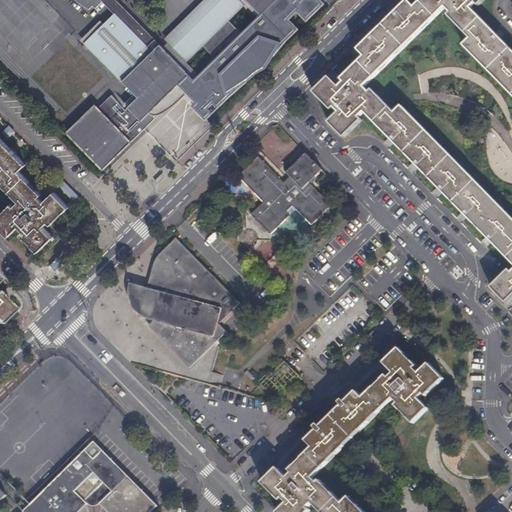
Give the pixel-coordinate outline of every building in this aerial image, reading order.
[(252,0),(263,11),(242,32),(230,21),(204,46),(213,56),(222,47),(225,50),(195,79),(118,0),(76,0),(79,2),(85,6),(88,8),(90,10),(94,6),(97,9),(103,2),(114,13),(84,43),(85,44),(82,47),(86,51),(89,48),(122,82),(123,81),(135,93),(123,106),(112,94),(100,107),(96,103),(66,132),(104,171),(134,142),(133,141),(160,114),(161,114),(164,113),(165,111),(170,109),(178,102),(181,100),(183,97),(186,95),(187,93),(195,102),(191,106),(207,121),(301,28),(291,19),(298,12),(308,22),(327,3),(323,0),(252,0)] [(511,50),(471,9),(476,4),(479,7),(485,0),(423,0),(415,8),(408,1),(373,36),(358,50),(365,58),(341,80),(344,83),(339,88),(329,78),(314,93),(331,111),(334,108),(340,113),(329,123),(344,138),(362,121),(359,118),(364,113),(391,141),(416,166),(440,190),(464,215),(489,241),(511,263),(511,273),(510,271),(491,289),(507,304),(511,298),(511,218),(402,107),(395,113),(372,90),(369,93),(364,88),(446,8),(451,13),(448,16),(470,40),(464,46),(511,95),(511,50)] [(27,165),(21,158),(11,149),(0,137),(0,181),(20,202),(15,206),(13,204),(0,215),(0,225),(10,236),(20,227),(25,231),(22,234),(40,252),(55,237),(45,227),(49,223),(52,225),(70,208),(55,192),(45,202),(40,197),(43,195),(20,171),(27,165)] [(310,184),(323,171),(307,154),(287,173),(291,177),(285,184),(259,158),(239,177),(265,203),(252,215),(271,235),(291,216),(288,213),(294,207),(312,226),(332,206),(310,184)] [(152,274),(218,342),(219,341),(215,337),(219,326),(241,303),(177,238),(173,242),(164,251),(160,254),(158,257),(156,260),(155,262),(154,264),(152,274)] [(263,243),(254,249),(260,261),(270,256),(263,243)] [(59,271),(71,255),(65,250),(52,266),(59,271)] [(278,254),(267,263),(285,284),(296,275),(278,254)] [(191,369),(218,342),(152,274),(144,308),(139,306),(136,315),(157,322),(154,331),(191,369)] [(0,321),(13,308),(0,295),(0,321)] [(364,511),(350,497),(343,504),(337,497),(321,481),(318,483),(313,479),(394,399),(398,404),(396,406),(414,424),(429,409),(419,399),(424,394),(427,397),(445,380),(430,364),(419,375),(414,370),(418,367),(400,348),(384,364),(394,374),(390,378),(387,376),(386,377),(364,398),(357,391),(346,403),(344,400),(341,403),(343,406),(342,407),(337,411),(327,422),(323,425),(321,427),(319,425),(316,428),(318,430),(306,441),(313,448),(290,471),(293,473),(288,478),(278,468),(263,483),(281,501),(283,499),(288,503),(278,511),(309,511),(311,511),(308,508),(313,504),(320,511),(364,511)] [(168,362),(172,359),(176,363),(180,359),(170,349),(163,357),(168,362)] [(153,511),(157,509),(96,446),(31,509),(25,503),(28,499),(26,497),(18,504),(26,511),(75,511),(86,501),(84,499),(88,496),(102,496),(105,499),(103,502),(113,511),(153,511)] [(132,465),(127,471),(161,502),(165,497),(132,465)]
